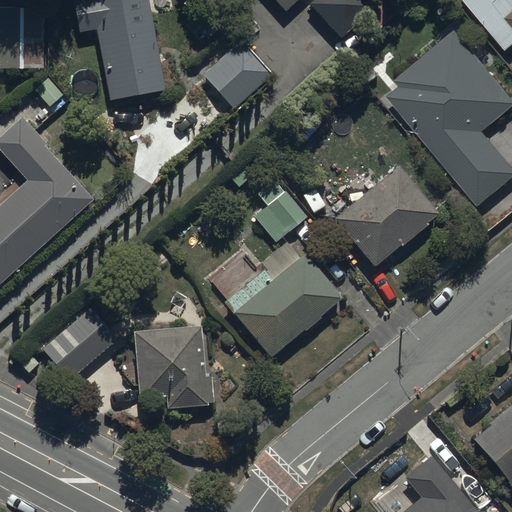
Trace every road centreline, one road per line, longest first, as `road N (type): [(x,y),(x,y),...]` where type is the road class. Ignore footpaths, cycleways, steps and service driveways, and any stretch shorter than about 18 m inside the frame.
road 1 (residential): [(258,511),(280,476),(330,430),(511,280)]
road 2 (secondary): [(0,438),(134,511)]
